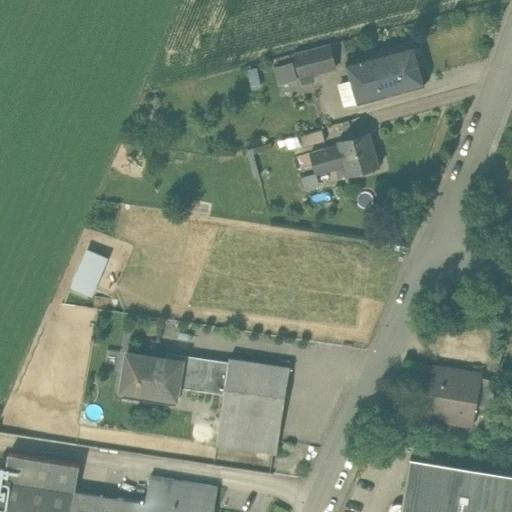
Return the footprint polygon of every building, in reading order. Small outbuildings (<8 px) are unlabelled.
[(413,42),(347,60),(359,102),(425,84),(413,42)] [(330,43),(295,53),(301,76),(336,67),(330,43)] [(323,129),(301,135),(304,146),(326,140),(323,129)] [(370,131),(338,140),(339,144),(345,165),(348,175),(380,165),(370,131)] [(339,144),(311,152),(317,173),(345,165),(339,144)] [(304,187),(319,182),(315,170),(299,175),(304,187)] [(89,248),(72,285),(72,286),(91,294),(107,256),(89,248)] [(183,360),(128,351),(122,389),(178,397),(179,386),(210,391),(214,365),(183,360)] [(290,366),(230,357),(229,367),(225,393),(217,444),(277,453),(290,366)] [(229,367),(214,365),(210,391),(225,393),(229,367)] [(481,375),(434,367),(426,415),(473,423),(481,375)] [(213,511),(218,486),(151,475),(146,502),(76,490),(80,464),(9,451),(7,466),(0,506),(0,511),(213,511)] [(511,511),(511,473),(411,457),(403,504),(402,511),(511,511)] [(394,505),(392,507),(390,510),(390,511),(402,511),(403,504),(397,503),(394,505)]
